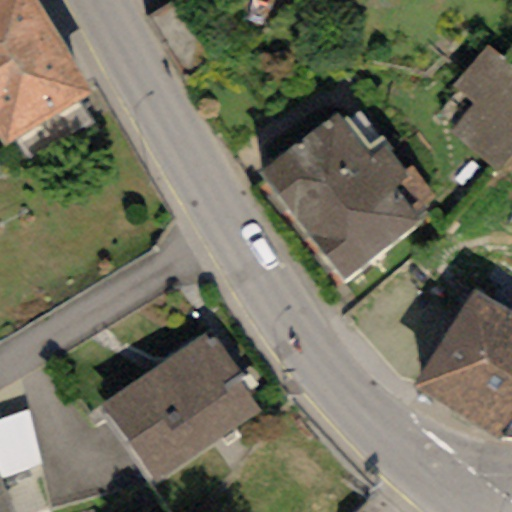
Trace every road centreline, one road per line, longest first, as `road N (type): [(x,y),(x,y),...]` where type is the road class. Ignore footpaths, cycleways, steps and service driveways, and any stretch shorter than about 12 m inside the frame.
road 1 (tertiary): [(424,491),(330,400),(218,223)]
road 2 (residential): [(218,223),(0,358)]
road 3 (tertiary): [(218,223),(100,0)]
